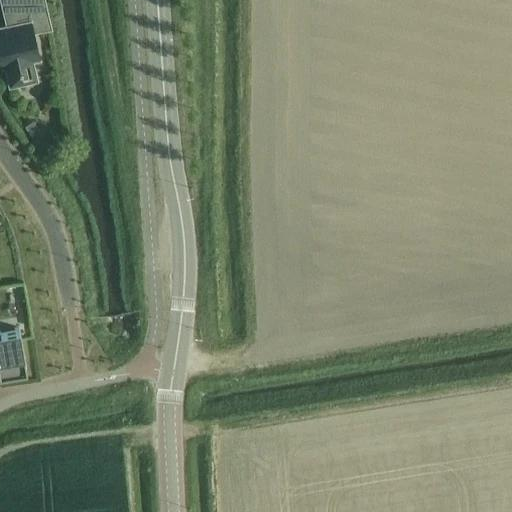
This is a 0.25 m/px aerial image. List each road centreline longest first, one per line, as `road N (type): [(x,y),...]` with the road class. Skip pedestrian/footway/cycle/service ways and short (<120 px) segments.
road 1 (tertiary): [(172,511),(166,406),(179,337),(182,227),(155,0)]
road 2 (residential): [(72,336),(56,244),(0,147)]
